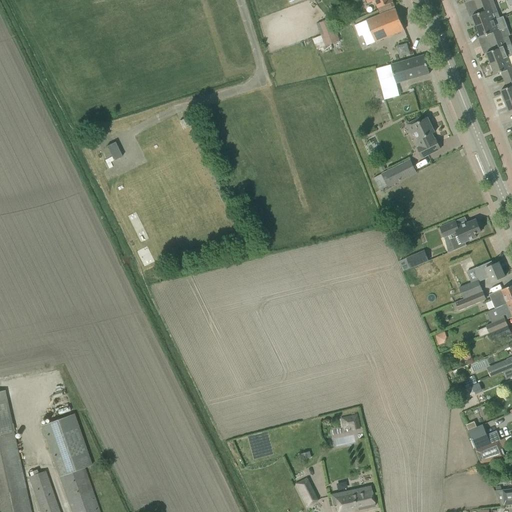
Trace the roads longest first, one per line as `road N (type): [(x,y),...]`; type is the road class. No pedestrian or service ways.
road 1 (secondary): [(500,192),(425,0)]
road 2 (residential): [(511,180),(443,0)]
